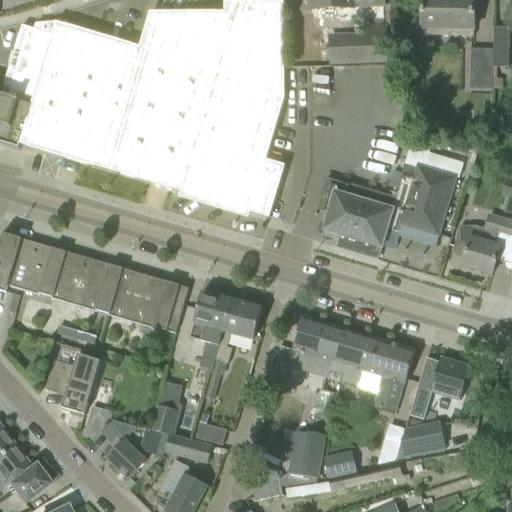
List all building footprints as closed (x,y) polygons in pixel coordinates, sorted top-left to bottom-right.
[(308,0),(309,11),(354,9),(354,8),(383,7),(382,0),(308,0)] [(454,31),(454,38),(474,39),(474,1),(474,0),(421,0),(421,30),(454,31)] [(0,144),(19,150),(20,145),(149,184),(150,181),(168,186),(167,189),(181,193),(183,188),(250,208),(248,213),(269,220),(285,167),(265,161),(271,142),(283,97),(283,3),(234,3),(234,4),(225,4),(225,14),(150,14),(139,48),(55,23),(35,25),(34,30),(22,27),(2,95),(0,94),(0,144)] [(330,38),(331,64),(385,62),(383,27),(368,28),(368,36),(330,38)] [(493,68),(493,90),(502,90),(502,79),(497,79),(497,68),(509,68),(509,29),(494,29),(494,51),(493,68)] [(471,90),(493,90),(493,68),(494,51),(471,51),(471,90)] [(438,238),(456,179),(417,168),(416,171),(405,167),(395,200),(327,180),(317,211),(328,214),(323,232),(340,237),(337,249),(377,260),(380,249),(382,249),(387,230),(390,221),(401,224),(400,226),(438,238)] [(496,262),(501,244),(508,246),(511,230),(511,223),(489,217),(485,230),(484,232),(492,234),(490,241),(483,239),(482,243),(459,236),(454,253),(464,256),(461,267),(467,268),(469,273),(482,277),(488,275),(491,276),(496,262)] [(2,235),(0,241),(0,292),(3,294),(5,286),(52,299),(65,254),(2,235)] [(99,313),(109,316),(123,270),(65,254),(52,299),(52,301),(98,314),(99,313)] [(123,270),(109,316),(109,317),(175,335),(188,290),(123,270)] [(201,294),(189,339),(206,344),(199,368),(212,372),(215,362),(232,302),(201,294)] [(232,302),(215,362),(227,365),(228,365),(233,350),(228,349),(232,335),(240,338),(239,342),(252,345),(253,341),(262,310),(232,302)] [(288,368),(326,378),(341,330),(302,319),(288,368)] [(326,378),(363,389),(378,341),(341,330),(326,378)] [(378,341),(363,389),(378,393),(375,407),(396,413),(404,384),(405,384),(409,371),(415,352),(378,341)] [(45,391),(65,397),(62,410),(71,412),(69,416),(83,420),(99,363),(78,356),(74,368),(53,363),(45,391)] [(426,360),(409,417),(423,421),(432,393),(460,402),(469,368),(440,360),(439,363),(426,360)] [(212,373),(205,400),(214,402),(221,376),(212,373)] [(157,407),(151,432),(167,436),(173,411),(157,407)] [(193,439),(222,447),(226,431),(197,424),(193,439)] [(0,480),(6,487),(30,468),(0,428),(0,480)] [(396,457),(395,461),(444,450),(440,430),(402,438),(396,457)] [(317,480),(324,436),(302,432),(297,460),(291,459),(288,475),(317,480)] [(389,434),(383,453),(396,457),(402,438),(389,434)] [(163,459),(165,452),(164,452),(168,440),(152,438),(147,455),(163,459)] [(164,452),(165,452),(208,465),(212,449),(191,443),(168,440),(164,452)] [(107,459),(129,480),(145,463),(124,442),(107,459)] [(352,454),(324,460),(329,480),(356,473),(352,454)] [(173,496),(164,511),(194,511),(207,487),(185,476),(189,469),(174,461),(160,489),(173,496)] [(35,465),(30,468),(6,487),(4,488),(4,489),(0,491),(0,504),(14,495),(22,506),(50,485),(35,465)] [(327,484),(284,489),(286,500),(293,499),(293,497),(331,492),(369,484),(401,477),(399,467),(327,483),(327,484)] [(279,480),(251,486),(254,499),(254,500),(255,503),(282,497),(281,490),(279,480)]
